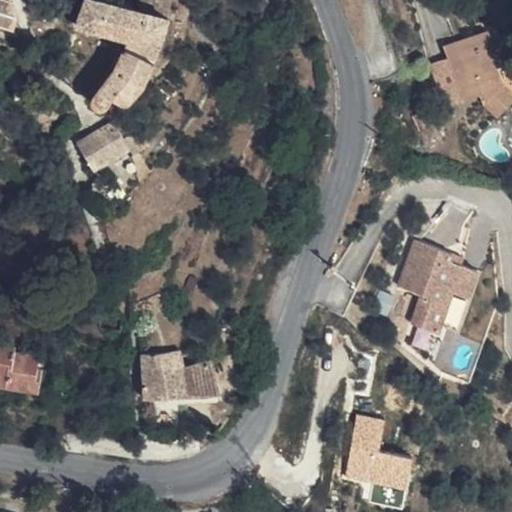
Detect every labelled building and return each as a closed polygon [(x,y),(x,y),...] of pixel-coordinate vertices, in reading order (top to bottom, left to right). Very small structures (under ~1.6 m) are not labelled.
[(15,0),(0,0),(0,18),(26,26),(15,0)] [(134,38),(130,46),(160,59),(169,40),(174,16),(144,7),(124,0),(89,0),(82,20),(134,38)] [(145,0),(144,7),(174,16),(177,0),(145,0)] [(160,59),(130,46),(124,65),(100,94),(111,103),(121,92),(131,98),(137,94),(151,78),(160,59)] [(481,97),(478,68),(432,71),(435,128),(455,127),(456,139),(477,146),(486,121),(470,115),(469,99),(481,97)] [(133,138),(121,117),(107,125),(82,138),(99,166),(136,146),(133,138)] [(453,268),(417,253),(399,300),(422,309),(411,336),(435,346),(452,305),(468,311),(478,285),(462,279),(451,274),(453,268)] [(465,272),(453,268),(451,274),(462,279),(465,272)] [(184,305),(181,291),(130,300),(137,314),(184,305)] [(144,329),(145,347),(184,349),(193,349),(195,335),(195,325),(193,315),(189,305),(184,305),(137,314),(144,329)] [(452,305),(435,346),(433,352),(449,358),(468,311),(452,305)] [(15,343),(0,340),(0,378),(7,380),(6,384),(41,390),(45,368),(36,366),(38,354),(13,349),(15,343)] [(185,363),(184,349),(145,347),(145,355),(148,396),(212,397),(212,364),(185,363)] [(373,480),(370,499),(406,506),(417,453),(383,446),(389,416),(359,410),(346,475),(373,480)]
